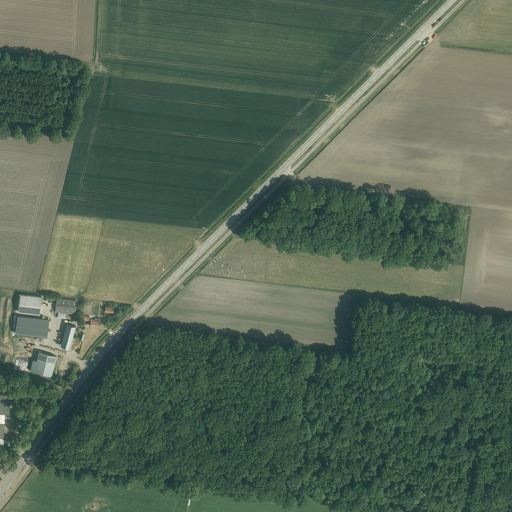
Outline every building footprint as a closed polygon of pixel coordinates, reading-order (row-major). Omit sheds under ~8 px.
[(20,310),(20,312),(40,314),(42,297),(39,296),(22,294),(20,310)] [(66,319),(66,314),(76,315),(77,301),(57,299),(55,312),(59,313),(58,318),(66,319)] [(16,334),(48,338),(50,320),(18,316),(16,334)] [(100,327),(101,319),(96,318),(96,320),(92,320),(91,326),(100,327)] [(70,348),(76,327),(67,324),(61,346),(70,348)] [(39,351),(34,371),(51,376),(56,356),(39,351)] [(0,413),(5,414),(10,414),(11,394),(0,393),(0,413)]
